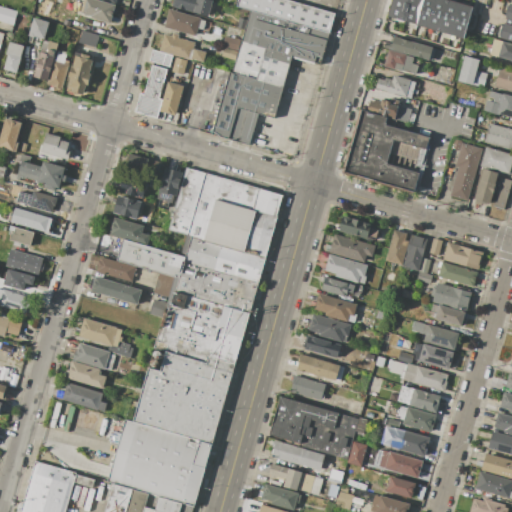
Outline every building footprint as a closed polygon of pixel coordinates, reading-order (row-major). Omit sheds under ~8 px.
[(110,23),(90,17),(90,16),(80,13),(83,0),(98,0),(115,5),(110,23)] [(212,0),(207,16),(185,10),(185,11),(176,8),(176,7),(172,6),(173,0),(192,0),(196,1),(196,0),(212,0)] [(329,33),(251,10),(235,6),(236,0),(289,0),(335,13),(329,33)] [(464,38),(388,17),(392,0),(449,0),(472,7),(464,38)] [(511,41),(498,38),(503,23),(505,23),(506,21),(506,19),(504,18),(508,3),(511,4),(511,41)] [(0,6),(17,11),(13,26),(0,22),(0,6)] [(169,9),(201,19),(200,20),(211,23),(208,32),(198,29),(196,36),(164,27),(169,9)] [(212,134),(230,72),(232,73),(251,10),(329,33),(322,57),(317,56),(315,63),(292,56),(274,118),(258,114),(249,144),(212,134)] [(33,17),(49,22),(44,40),(28,35),(33,17)] [(247,20),(244,30),(236,27),(239,18),(247,20)] [(82,30),(99,35),(95,47),(79,42),(82,30)] [(159,51),(162,43),(159,42),(162,34),(164,35),(164,33),(171,36),(172,32),(179,34),(178,38),(195,42),(193,49),(206,52),(203,62),(190,58),(190,60),(159,51)] [(238,51),(222,46),(225,36),(241,40),(238,51)] [(394,37),(432,47),(432,49),(435,49),(432,60),(429,60),(384,48),(386,42),(392,44),(394,37)] [(33,78),(44,40),(48,42),(49,41),(58,43),(47,82),(33,78)] [(24,46),(15,74),(2,70),(3,67),(4,68),(8,55),(6,54),(10,41),(24,46)] [(511,61),(489,55),(492,45),(498,47),(499,41),(511,44),(511,61)] [(238,51),(235,60),(221,56),(224,47),(238,51)] [(47,84),(54,59),(55,60),(58,50),(67,53),(64,62),(69,64),(62,90),(53,87),(54,86),(47,84)] [(169,67),(150,61),(153,50),(173,56),(169,67)] [(415,74),(384,65),(388,50),(414,57),(412,63),(418,65),(415,74)] [(93,60),(89,73),(90,73),(87,85),(85,85),(83,95),(73,92),(73,94),(65,92),(70,78),(68,77),(71,66),(72,67),(76,55),(81,57),(82,53),(89,56),(88,59),(93,60)] [(464,56),(479,60),(476,71),(487,74),(483,88),(457,81),(464,56)] [(175,57),(187,60),(183,75),(171,71),(175,57)] [(159,111),(157,118),(135,112),(140,93),(144,94),(153,65),(168,69),(159,98),(163,99),(159,111)] [(511,92),(494,87),(500,68),(511,71),(511,92)] [(440,76),(438,83),(429,80),(431,74),(440,76)] [(411,98),(395,94),(395,95),(386,92),(387,91),(375,88),(378,78),(384,80),(385,77),(392,79),(393,75),(411,80),(411,81),(415,82),(411,98)] [(175,116),(159,111),(163,99),(168,81),(184,86),(175,116)] [(500,104),(493,101),(494,98),(489,97),(490,91),(503,95),(500,104)] [(511,96),(511,117),(498,113),(500,104),(503,95),(503,94),(511,96)] [(394,119),(366,111),(370,99),(379,102),(380,98),(392,102),(391,105),(398,107),(394,119)] [(498,113),(497,115),(483,111),(487,100),(493,101),(500,104),(498,113)] [(344,172),(362,110),(387,117),(384,125),(430,138),(414,192),(344,172)] [(22,123),(17,140),(19,141),(16,152),(0,147),(0,136),(5,118),(22,123)] [(511,129),(511,150),(484,142),(489,123),(511,129)] [(41,152),(47,132),(61,137),(60,140),(71,143),(68,155),(69,155),(68,160),(41,152)] [(461,141),(459,151),(451,149),(454,139),(461,141)] [(461,143),(483,149),(469,201),(450,196),(458,168),(455,167),(461,143)] [(511,154),(511,166),(510,174),(480,166),(485,147),(511,154)] [(21,161),(19,160),(21,153),(31,156),(29,163),(21,161)] [(134,154),(130,170),(158,178),(163,162),(134,154)] [(59,188),(55,187),(54,191),(44,188),(45,184),(17,176),(21,161),(29,163),(41,167),(43,161),(65,167),(63,173),(67,174),(64,183),(60,182),(59,188)] [(168,166),(160,197),(177,202),(185,171),(168,166)] [(187,168),(170,229),(196,237),(262,255),(266,256),(283,195),(187,168)] [(483,169),(498,173),(490,203),(487,202),(487,204),(481,203),(480,205),(473,203),(483,169)] [(127,173),(121,191),(145,198),(151,180),(127,173)] [(500,178),(511,181),(504,209),(493,206),(497,193),(495,193),(500,178)] [(30,182),(28,189),(15,186),(17,179),(30,182)] [(52,214),(30,207),(30,206),(16,202),(19,191),(32,195),(33,190),(58,198),(55,207),(54,206),(52,214)] [(116,211),(141,218),(145,201),(120,194),(116,211)] [(48,234),(11,223),(16,207),(52,217),(50,225),(51,225),(48,234)] [(367,239),(338,231),(343,215),(371,224),(371,226),(378,228),(375,240),(367,237),(367,239)] [(114,233),(151,243),(154,235),(146,233),(148,225),(119,217),(114,233)] [(31,245),(21,243),(20,247),(13,245),(15,241),(10,239),(12,233),(14,233),(16,227),(34,233),(31,245)] [(394,230),(406,234),(404,240),(409,242),(402,265),(386,260),(394,230)] [(334,233),(375,245),(372,257),(366,255),(364,263),(329,253),(334,233)] [(418,271),(402,266),(409,244),(411,245),(414,235),(424,238),(421,247),(424,248),(418,271)] [(188,262),(190,255),(196,237),(262,255),(255,281),(188,262)] [(122,260),(184,277),(188,262),(190,255),(128,238),(122,260)] [(442,241),(438,256),(429,253),(433,238),(442,241)] [(448,242),(483,252),(478,270),(442,260),(448,242)] [(38,276),(5,266),(10,249),(43,258),(42,264),(44,264),(42,271),(40,271),(38,276)] [(329,254),(367,265),(364,274),(366,274),(364,284),(358,282),(358,283),(335,276),(336,273),(325,270),(329,254)] [(99,271),(134,281),(138,267),(103,257),(99,271)] [(430,284),(416,280),(423,258),(431,260),(427,274),(432,275),(430,284)] [(188,262),(184,277),(180,293),(187,295),(246,312),(255,281),(188,262)] [(442,262),(477,272),(473,287),(438,277),(442,262)] [(25,283),(32,285),(34,276),(6,268),(2,285),(23,291),(25,283)] [(158,273),(174,277),(169,297),(153,293),(158,273)] [(97,290),(143,304),(147,290),(101,276),(97,290)] [(323,276),(353,285),(354,283),(362,286),(360,293),(359,293),(358,297),(352,295),(351,298),(321,290),(323,283),(321,283),(323,276)] [(438,283),(471,292),(465,312),(432,302),(432,300),(429,299),(433,286),(436,287),(438,283)] [(24,313),(0,305),(0,289),(2,290),(3,289),(28,297),(24,313)] [(403,289),(412,292),(410,299),(401,297),(403,289)] [(356,304),(354,313),(357,314),(354,323),(348,321),(348,322),(324,316),(325,313),(314,310),(319,293),(356,304)] [(149,368),(135,420),(209,441),(246,312),(187,295),(183,309),(170,305),(164,328),(159,327),(153,348),(166,351),(160,371),(149,368)] [(154,299),(150,313),(164,317),(168,303),(154,299)] [(465,312),(460,326),(434,319),(436,313),(430,311),(432,304),(438,306),(438,304),(465,312)] [(377,310),(388,313),(386,321),(374,318),(377,310)] [(351,324),(347,337),(347,336),(345,343),(341,342),(341,343),(318,336),(319,333),(308,330),(313,313),(351,324)] [(0,334),(0,316),(22,322),(18,336),(6,332),(5,336),(0,334)] [(83,335),(121,346),(126,329),(88,318),(83,335)] [(424,324),(422,334),(411,331),(414,321),(424,324)] [(458,333),(453,352),(423,343),(425,335),(422,334),(424,324),(427,325),(428,324),(458,333)] [(307,335),(333,342),(333,343),(337,345),(333,358),(302,349),(307,335)] [(79,359),(108,368),(113,352),(84,343),(81,351),(79,350),(76,358),(79,359)] [(453,353),(448,370),(414,360),(415,355),(412,354),(415,343),(424,345),(424,344),(453,353)] [(413,355),(411,364),(397,360),(400,351),(413,355)] [(298,353),(340,366),(344,368),(340,381),(335,380),(335,381),(296,369),(298,363),(296,362),(298,353)] [(385,359),(382,368),(374,365),(378,356),(385,359)] [(70,378),(103,389),(107,376),(103,375),(105,369),(75,360),(70,378)] [(403,376),(389,372),(392,360),(407,364),(403,376)] [(407,363),(416,366),(416,365),(448,374),(446,382),(447,382),(444,393),(411,383),(412,382),(402,380),(403,376),(407,364),(407,363)] [(295,375),(325,384),(322,393),(325,394),(323,401),(320,400),(320,402),(290,393),(295,375)] [(66,396),(101,408),(106,393),(70,382),(66,396)] [(441,396),(436,413),(405,404),(397,401),(402,385),(410,388),(410,387),(441,396)] [(503,392),(511,394),(511,412),(509,412),(510,410),(499,407),(503,392)] [(280,396),(358,419),(355,431),(347,459),(299,446),(300,443),(269,434),(280,396)] [(436,415),(431,433),(402,424),(404,420),(400,419),(400,416),(397,416),(400,406),(407,408),(407,407),(436,415)] [(511,416),(511,435),(503,433),(504,431),(494,428),(498,412),(511,416)] [(125,417),(107,480),(113,481),(192,504),(201,473),(209,441),(135,420),(125,417)] [(358,419),(359,417),(367,420),(363,433),(355,431),(358,419)] [(395,427),(386,425),(388,418),(400,422),(398,428),(395,427)] [(430,437),(424,457),(389,447),(391,442),(383,440),(385,432),(393,435),(395,427),(398,428),(430,437)] [(511,454),(488,448),(493,431),(511,437),(511,454)] [(319,470),(271,457),(276,441),(324,454),(319,470)] [(367,445),(361,468),(346,463),(353,441),(367,445)] [(422,461),(418,478),(378,467),(381,457),(382,457),(384,451),(390,452),(422,461)] [(486,453),(511,460),(511,478),(481,469),(486,453)] [(20,511),(64,511),(76,473),(34,461),(20,511)] [(318,495),(297,490),(297,491),(283,487),(285,479),(280,477),(279,480),(271,477),(271,475),(268,474),(271,464),(288,469),(288,468),(302,472),(302,473),(323,479),(318,495)] [(331,469),(343,472),(340,482),(329,478),(331,469)] [(480,471),(511,480),(511,484),(510,491),(511,491),(511,498),(475,488),(480,471)] [(76,474),(94,479),(92,488),(74,483),(76,474)] [(411,498),(385,491),(385,490),(381,489),(383,479),(388,481),(390,475),(416,483),(411,498)] [(104,511),(189,511),(192,504),(113,481),(104,511)] [(293,510),(270,504),(271,501),(261,498),(265,483),(298,493),(298,494),(301,495),(298,504),(296,503),(293,510)] [(339,486),(335,499),(327,496),(330,484),(339,486)] [(353,495),(349,510),(335,506),(339,491),(347,493),(353,495)] [(407,511),(375,511),(370,510),(375,495),(379,496),(380,495),(410,504),(407,511)] [(468,511),(473,498),(482,501),(483,496),(492,499),(491,500),(505,505),(504,507),(508,508),(506,511),(468,511)]
